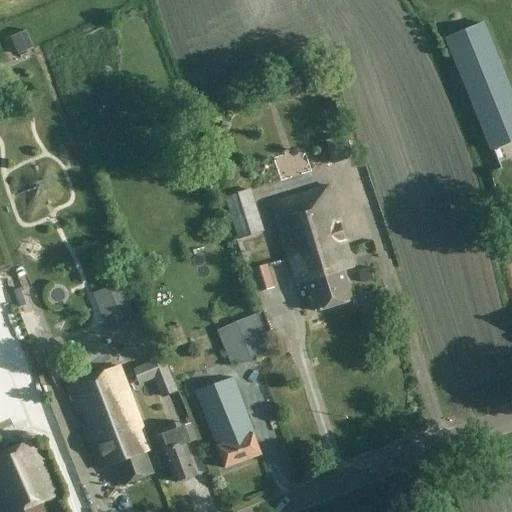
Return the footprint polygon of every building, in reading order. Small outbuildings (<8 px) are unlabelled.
[(443,37),(489,149),(511,139),(511,99),(480,22),(443,37)] [(306,177),(301,151),(273,156),(278,182),(306,177)] [(486,164),(488,173),(507,167),(504,158),(486,164)] [(343,270),(353,267),(327,186),(271,203),(297,284),(306,281),(315,311),(352,299),(343,270)] [(224,198),(239,240),(262,232),(247,190),(224,198)] [(267,265),(251,269),(259,293),(274,288),(267,265)] [(92,297),(104,332),(105,332),(117,365),(131,360),(127,348),(148,341),(127,284),(92,297)] [(217,331),(231,369),(271,357),(255,314),(217,331)] [(0,424),(25,414),(0,356),(0,424)] [(153,473),(145,451),(151,449),(119,366),(67,385),(99,469),(115,464),(122,484),(153,473)] [(195,388),(225,468),(260,454),(231,375),(195,388)] [(155,454),(160,469),(169,466),(175,482),(196,474),(184,444),(195,440),(189,424),(157,436),(163,451),(155,454)] [(0,453),(0,500),(5,511),(42,511),(39,504),(60,494),(35,437),(0,453)]
